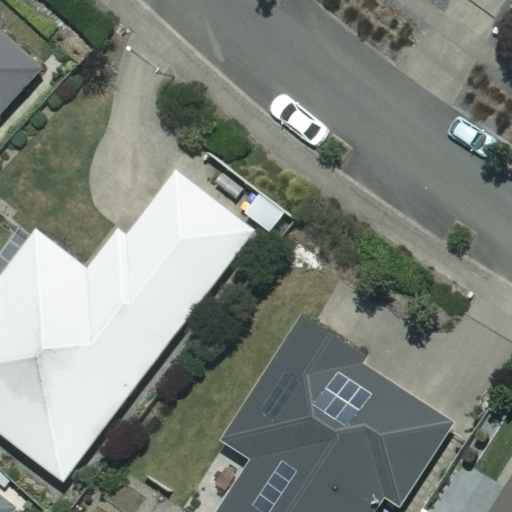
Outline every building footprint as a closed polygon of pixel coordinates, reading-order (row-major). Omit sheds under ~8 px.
[(0,133),(58,70),(0,16),(0,133)] [(265,241),(190,182),(109,285),(52,240),(0,305),(0,430),(72,487),(265,241)] [(461,431),(315,331),(234,450),(264,470),(235,511),(390,511),(398,500),(409,508),(461,431)] [(0,511),(20,511),(0,494),(0,511)] [(511,511),(511,497),(502,511),(511,511)]
